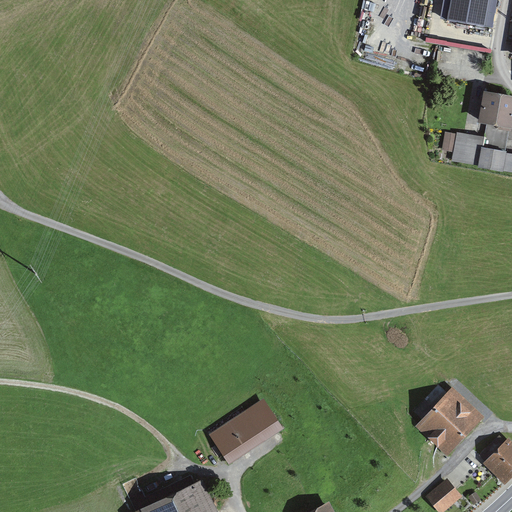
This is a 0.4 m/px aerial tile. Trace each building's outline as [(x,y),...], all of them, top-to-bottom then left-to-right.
[(490,26),(494,0),(455,0),(452,20),(490,26)] [(430,41),(491,52),(493,37),(432,26),(430,41)] [(482,123),(490,125),(487,142),(459,136),(455,160),(511,171),(511,157),(500,155),(505,127),(510,128),(511,120),(511,102),(487,98),(482,123)] [(453,387),(415,426),(447,455),(484,416),(453,387)] [(265,399),(210,434),(228,464),(284,429),(265,399)] [(483,463),(505,484),(511,476),(511,440),(508,437),(483,463)] [(136,511),(218,511),(203,479),(136,511)] [(455,486),(433,504),(439,511),(441,511),(462,496),(455,486)] [(475,491),(468,496),(473,504),(481,499),(475,491)] [(334,511),(330,503),(312,511),(334,511)]
